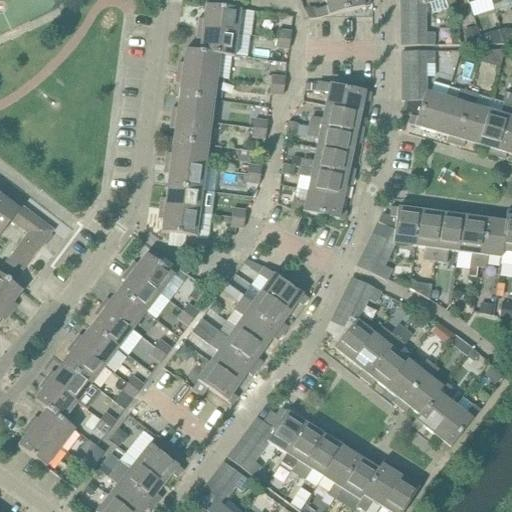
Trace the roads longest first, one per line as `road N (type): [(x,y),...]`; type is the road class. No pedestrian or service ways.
road 1 (residential): [(174,511),(306,342),(376,192),(388,137),(388,0)]
road 2 (residential): [(59,307),(137,206),(169,0)]
